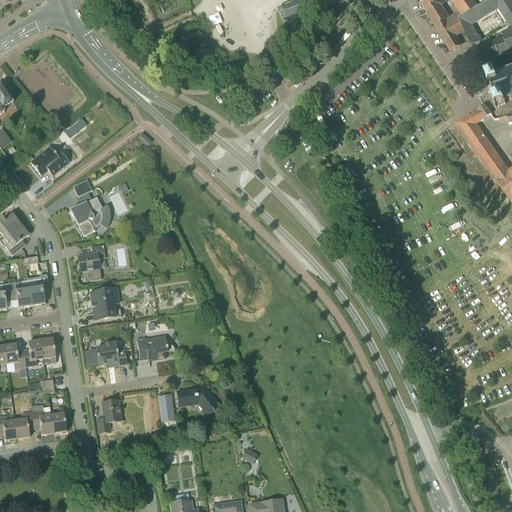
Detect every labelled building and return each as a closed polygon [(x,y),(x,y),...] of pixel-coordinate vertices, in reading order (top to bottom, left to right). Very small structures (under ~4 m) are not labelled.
[(0,0),(0,11),(19,0),(0,0)] [(339,8),(353,0),(302,0),(278,10),(282,18),(285,24),(335,3),(339,8)] [(425,0),(421,4),(427,13),(438,5),(438,6),(445,0),(425,0)] [(450,53),(462,46),(457,38),(464,34),(458,21),(478,9),(471,0),(445,0),(438,6),(438,5),(427,13),(450,53)] [(458,21),(464,34),(471,47),(506,25),(510,30),(502,34),(504,41),(474,51),(478,65),(511,53),(511,1),(511,0),(492,0),(478,9),(458,21)] [(511,67),(504,70),(505,72),(496,75),(495,73),(485,77),(495,107),(505,104),(505,101),(511,99),(511,67)] [(0,115),(5,112),(3,110),(13,103),(1,86),(0,86),(0,115)] [(511,115),(507,117),(499,119),(501,125),(508,123),(510,125),(511,124),(511,171),(509,173),(476,126),(484,120),(491,116),(485,106),(478,110),(456,124),(511,204),(511,115)] [(0,149),(1,151),(12,143),(2,130),(0,131),(0,149)] [(147,148),(151,144),(142,135),(138,139),(147,148)] [(30,164),(41,178),(48,172),(49,173),(52,177),(52,178),(69,164),(60,154),(56,157),(49,149),(30,164)] [(78,199),(93,192),(87,181),(72,189),(78,199)] [(102,210),(96,199),(86,204),(86,203),(69,212),(75,223),(76,223),(84,238),(93,233),(93,234),(95,233),(94,231),(96,230),(97,229),(99,227),(100,226),(101,224),(101,222),(102,220),(102,218),(102,216),(102,214),(101,212),(100,210),(102,210)] [(0,232),(4,238),(20,226),(12,215),(4,222),(0,217),(0,232)] [(20,226),(4,238),(9,244),(5,248),(12,257),(24,248),(20,243),(28,236),(20,226)] [(99,270),(98,261),(105,260),(103,247),(91,249),(92,256),(78,258),(80,273),(89,272),(91,282),(101,280),(100,270),(99,270)] [(24,266),(38,264),(37,258),(23,260),(24,266)] [(29,287),(31,307),(45,305),(42,290),(49,289),(47,278),(40,279),(41,285),(29,287)] [(5,300),(11,299),(9,284),(2,285),(3,291),(0,291),(0,311),(7,311),(5,300)] [(31,307),(29,287),(16,289),(15,284),(9,284),(11,299),(17,298),(18,309),(31,307)] [(114,311),(110,291),(89,295),(94,322),(121,318),(120,310),(114,311)] [(167,347),(166,342),(165,339),(145,342),(145,340),(136,342),(140,362),(148,361),(148,363),(165,361),(164,355),(175,353),(174,346),(167,347)] [(40,342),(43,360),(50,359),(51,365),(56,364),(53,340),(40,342)] [(36,361),(43,360),(40,342),(28,344),(30,355),(24,356),(26,368),(37,367),(36,361)] [(117,353),(116,344),(104,346),(104,348),(96,350),(98,367),(107,366),(107,369),(126,367),(125,352),(117,353)] [(26,368),(24,356),(17,357),(16,346),(4,347),(6,366),(14,365),(15,370),(26,368)] [(41,389),(54,387),(53,381),(40,383),(41,389)] [(54,387),(41,389),(42,396),(55,394),(54,387)] [(220,407),(205,389),(177,394),(180,409),(203,405),(211,414),(220,407)] [(170,398),(158,400),(162,423),(173,422),(173,418),(172,409),(170,398)] [(99,436),(111,434),(109,424),(121,421),(117,402),(102,405),(105,420),(97,422),(99,436)] [(51,417),(54,435),(66,433),(63,409),(58,410),(59,415),(51,417)] [(54,435),(51,417),(45,418),(44,412),(32,414),(34,427),(40,426),(42,437),(54,435)] [(28,427),(34,427),(32,414),(22,416),(22,421),(15,422),(17,440),(30,438),(28,427)] [(17,440),(15,422),(8,423),(7,418),(0,418),(0,431),(3,431),(5,442),(17,440)] [(253,465),(257,457),(246,451),(242,459),(253,465)] [(283,511),(282,501),(249,506),(249,511),(283,511)] [(181,503),(180,502),(172,503),(173,511),(199,511),(199,510),(189,511),(188,502),(181,503)] [(213,511),(241,511),(240,503),(213,507),(213,511)]
